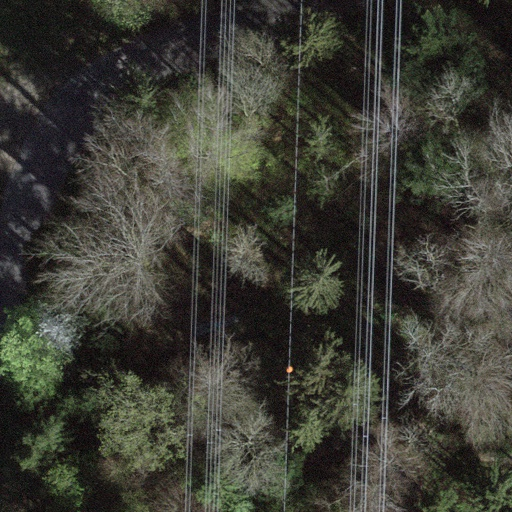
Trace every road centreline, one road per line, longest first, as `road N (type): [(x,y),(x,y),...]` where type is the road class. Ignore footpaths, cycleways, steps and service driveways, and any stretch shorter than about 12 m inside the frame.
road 1 (track): [(39,511),(103,413),(149,364),(190,341),(245,326),(511,326)]
road 2 (unclassified): [(316,0),(185,44),(103,82),(78,105),(37,174),(0,284)]
